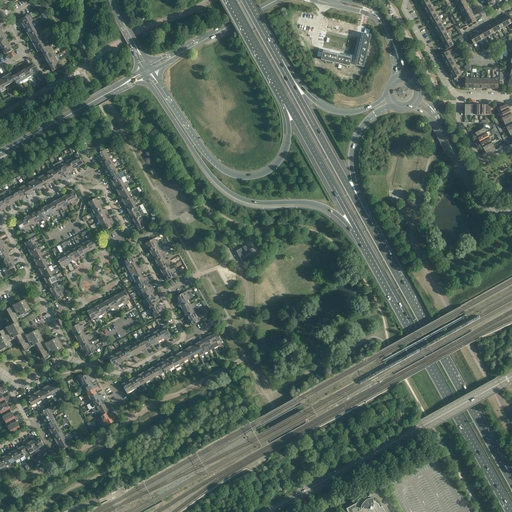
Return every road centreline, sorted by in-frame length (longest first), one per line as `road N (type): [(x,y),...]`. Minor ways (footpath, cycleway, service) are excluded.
road 1 (trunk): [(356,227),(511,510)]
road 2 (trunk): [(511,483),(356,202)]
road 3 (trunk): [(143,75),(205,169),(233,195),(321,205),(356,227)]
road 4 (tertiary): [(268,511),(511,377)]
road 5 (trunk): [(286,102),(281,159),(260,175),(236,176),(218,167),(152,71)]
road 6 (residential): [(181,341),(164,293),(104,189)]
road 7 (trunk): [(286,102),(356,227)]
road 8 (trunk): [(356,202),(289,80)]
road 9 (secondary): [(0,153),(111,91)]
road 10 (residential): [(68,359),(123,373),(181,341)]
road 11 (trunk): [(356,202),(352,144),(372,115),(397,106)]
